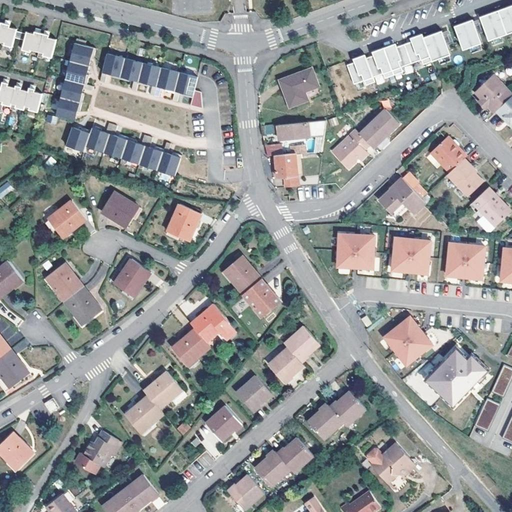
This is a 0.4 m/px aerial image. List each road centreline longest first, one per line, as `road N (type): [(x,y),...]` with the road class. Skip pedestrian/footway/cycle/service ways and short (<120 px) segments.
road 1 (residential): [(511,168),(460,114),(441,112),(351,198),(269,214)]
road 2 (residential): [(93,358),(173,295),(261,201)]
road 3 (residential): [(186,497),(355,349)]
road 4 (residential): [(355,349),(498,511)]
road 5 (residential): [(331,314),(375,294),(511,316)]
road 6 (residential): [(242,43),(66,0)]
road 7 (residential): [(93,358),(93,394),(23,511)]
road 8 (residential): [(261,201),(242,43)]
road 9 (residential): [(242,43),(379,0)]
